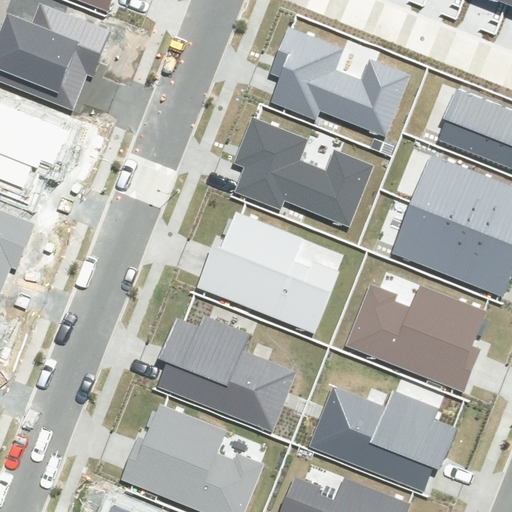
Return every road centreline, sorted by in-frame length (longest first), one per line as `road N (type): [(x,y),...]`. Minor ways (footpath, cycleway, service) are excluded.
road 1 (residential): [(12,511),(216,0)]
road 2 (residential): [(328,0),(511,70)]
